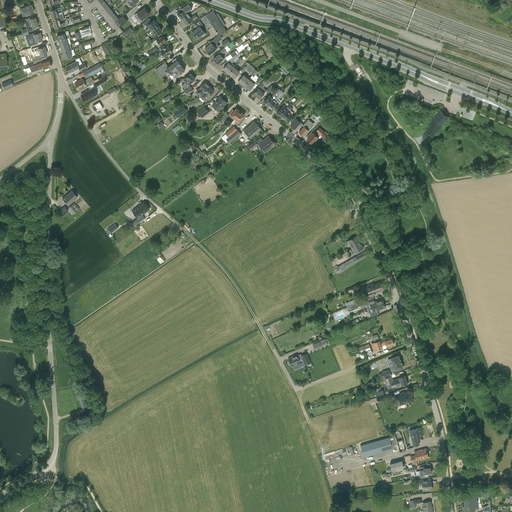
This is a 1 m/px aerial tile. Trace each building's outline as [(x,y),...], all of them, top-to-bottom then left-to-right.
[(107,11),(111,7),(106,1),(102,4),(107,11)] [(178,14),(180,16),(180,17),(181,19),(182,19),(189,14),(188,12),(192,9),(193,6),(189,1),(179,8),(182,11),(178,14)] [(18,5),(22,17),(27,15),(26,14),(33,12),(31,4),(24,7),(23,3),(18,5)] [(143,9),(142,8),(131,17),(136,24),(150,14),(145,7),(143,9)] [(110,15),(115,21),(120,17),(118,14),(119,14),(116,10),(115,11),(110,15)] [(218,13),(216,14),(213,10),(202,17),(206,23),(210,21),(219,35),(226,31),(223,26),(226,25),(218,13)] [(189,14),(182,19),(183,20),(183,21),(183,22),(184,22),(186,25),(197,17),(195,14),(191,17),(189,14)] [(121,25),(127,20),(123,15),(117,20),(116,21),(120,26),(121,25)] [(33,27),(33,26),(38,25),(35,17),(30,19),(30,17),(26,19),(26,21),(24,22),(27,28),(33,27)] [(147,24),(149,27),(146,30),(148,32),(158,25),(154,19),(152,20),(150,18),(143,23),(145,26),(147,24)] [(194,25),(197,29),(192,32),(197,39),(202,35),(203,36),(205,34),(200,26),(203,24),(200,20),(194,25)] [(158,25),(148,32),(150,35),(153,32),(155,35),(162,30),(158,25)] [(36,33),(36,31),(29,34),(30,37),(34,36),(36,41),(42,40),(40,32),(36,33)] [(68,35),(66,36),(65,33),(57,35),(59,41),(67,39),(69,38),(68,35)] [(157,39),(154,41),(158,47),(161,45),(167,40),(165,37),(165,36),(163,34),(156,39),(157,39)] [(227,38),(221,42),(225,47),(231,43),(227,38)] [(61,47),(68,44),(67,39),(59,41),(61,47)] [(210,42),(211,43),(205,48),(210,54),(216,48),(213,45),(216,43),(213,40),(210,42)] [(239,52),(249,45),(247,43),(246,41),(236,48),(238,50),(237,50),(239,52)] [(101,46),(106,55),(113,51),(108,43),(101,46)] [(62,52),(70,50),(68,44),(61,47),(62,52)] [(173,51),(172,51),(172,50),(171,48),(170,48),(168,45),(164,48),(160,50),(161,51),(157,54),(160,57),(163,54),(165,57),(173,51)] [(35,52),(39,50),(41,56),(47,54),(44,46),(39,48),(39,46),(33,48),(35,52)] [(150,55),(158,50),(156,47),(148,52),(150,55)] [(221,55),(224,52),(225,53),(227,51),(224,47),(218,52),(219,53),(213,58),(218,64),(224,58),(221,55)] [(70,50),(62,52),(64,58),(72,56),(70,50)] [(237,56),(236,54),(233,57),(228,60),(229,61),(223,68),(229,73),(235,65),(232,63),(237,56)] [(172,61),(174,63),(167,68),(170,73),(170,72),(171,74),(175,78),(185,70),(181,64),(176,58),(172,61)] [(31,72),(42,68),(42,69),(51,66),(49,60),(40,62),(41,63),(29,66),(31,72)] [(80,67),(82,71),(87,68),(84,62),(79,65),(76,61),(66,66),(69,73),(80,67)] [(102,62),(97,65),(92,67),(79,74),(81,77),(85,75),(86,78),(103,68),(101,65),(103,64),(102,62)] [(243,72),(245,68),(249,64),(247,62),(245,64),(244,64),(240,69),(243,72)] [(284,64),(280,68),(286,74),(290,70),(284,64)] [(155,69),(161,77),(167,73),(165,70),(160,65),(155,69)] [(235,65),(229,73),(235,77),(239,71),(237,70),(238,68),(235,65)] [(184,88),(183,89),(185,92),(191,87),(189,84),(192,82),(192,81),(195,79),(194,78),(195,77),(194,76),(193,76),(191,74),(184,79),(186,82),(182,85),(184,88)] [(244,85),(250,77),(247,75),(246,77),(243,75),(238,80),(244,85)] [(91,76),(84,80),(82,78),(78,80),(79,81),(75,83),(78,89),(86,85),(94,81),(91,76)] [(94,83),(96,87),(107,81),(105,77),(94,83)] [(250,77),(244,85),(250,90),(256,82),(250,77)] [(11,79),(2,83),(4,89),(13,85),(11,79)] [(263,87),(268,82),(264,79),(261,83),(255,90),(256,91),(254,93),(260,98),(266,90),(263,87)] [(199,88),(195,92),(200,96),(201,96),(209,86),(205,82),(199,88)] [(266,90),(269,92),(276,86),(275,85),(274,84),(273,85),(272,85),(266,90)] [(205,101),(209,97),(214,90),(209,86),(201,96),(200,96),(205,101)] [(95,95),(97,94),(94,88),(81,95),(82,96),(81,97),(83,100),(84,100),(84,101),(90,98),(91,98),(96,95),(95,95)] [(263,101),(264,102),(265,104),(266,103),(269,105),(274,99),(278,94),(282,90),(279,88),(273,94),(271,97),(269,95),(263,101)] [(269,105),(271,108),(272,110),(273,109),(274,110),(279,103),(276,101),(278,99),(279,99),(284,92),(282,90),(278,94),(274,99),(269,105)] [(111,95),(100,102),(93,106),(96,112),(100,110),(101,112),(104,110),(103,107),(114,101),(111,95)] [(212,105),(219,111),(227,102),(220,96),(212,105)] [(277,112),(278,113),(277,114),(279,115),(282,117),(291,106),(289,104),(285,109),(282,106),(277,112)] [(178,118),(188,110),(184,105),(174,113),(178,118)] [(291,106),(282,117),(284,119),(284,120),(286,121),(286,120),(287,121),(292,115),(289,112),(293,108),(291,106)] [(197,111),(202,118),(205,116),(206,115),(201,108),(197,111)] [(237,109),(236,108),(235,110),(233,109),(229,113),(229,114),(229,115),(226,112),(221,118),(225,121),(228,117),(231,119),(232,116),(235,118),(240,111),(238,108),(237,109)] [(317,110),(314,114),(318,118),(322,115),(317,110)] [(424,130),(434,138),(450,117),(440,110),(424,130)] [(240,111),(235,118),(237,120),(235,123),(239,126),(245,118),(243,117),(244,115),(244,114),(241,111),(241,112),(240,111)] [(297,119),(302,114),(300,112),(295,117),(292,120),(293,121),(290,124),(295,128),(301,122),(297,119)] [(245,131),(244,133),(244,134),(246,137),(248,137),(249,136),(251,138),(261,129),(254,121),(244,130),(245,131)] [(304,126),(299,132),(303,136),(309,130),(307,128),(309,126),(306,123),(304,126)] [(234,126),(225,133),(228,137),(237,129),(234,126)] [(310,141),(312,143),(316,139),(316,140),(319,137),(318,137),(321,135),(325,138),(328,135),(320,127),(316,130),(318,132),(316,135),(314,132),(307,139),(308,140),(307,140),(309,142),(310,141)] [(226,142),(228,141),(230,143),(241,133),(237,129),(228,137),(224,140),(226,142)] [(258,143),(265,152),(272,147),(271,146),(274,143),(268,135),(258,143)] [(255,140),(248,146),(251,150),(259,144),(255,140)] [(62,198),(68,205),(77,197),(71,190),(62,198)] [(131,223),(130,222),(127,224),(130,229),(145,218),(142,215),(149,209),(144,202),(132,210),(138,218),(137,219),(137,218),(131,223)] [(68,208),(74,214),(79,209),(74,203),(68,208)] [(112,233),(119,227),(115,223),(108,228),(109,229),(106,231),(108,234),(110,237),(112,235),(110,233),(111,232),(112,233)] [(348,240),(355,253),(363,248),(356,236),(348,240)] [(356,256),(336,268),(339,274),(347,270),(346,269),(359,262),(359,261),(360,261),(366,257),(364,252),(356,257),(356,256)] [(368,292),(366,293),(367,298),(373,295),(374,295),(376,295),(375,292),(383,289),(381,282),(374,285),(373,284),(366,286),(368,292)] [(373,295),(367,298),(368,300),(365,302),(369,314),(371,317),(379,314),(377,311),(386,307),(382,299),(375,301),(373,298),(374,298),(374,295),(373,295)] [(349,311),(358,307),(356,303),(347,306),(349,311)] [(375,342),(371,343),(374,351),(383,348),(382,346),(386,345),(387,347),(394,344),(392,338),(385,341),(381,343),(380,341),(375,342)] [(361,353),(371,350),(369,344),(360,347),(361,353)] [(289,361),(288,361),(288,362),(289,364),(290,364),(291,366),(295,364),(297,369),(302,367),(302,366),(305,365),(311,363),(307,353),(301,356),(303,359),(300,361),(297,355),(288,359),(289,361)] [(391,358),(391,359),(393,366),(391,367),(390,367),(391,370),(391,371),(392,371),(395,369),(395,370),(402,367),(403,367),(402,367),(401,363),(402,363),(401,360),(400,360),(398,356),(399,356),(398,355),(398,356),(391,358)] [(359,368),(362,375),(370,371),(368,365),(359,368)] [(393,388),(402,386),(408,384),(405,375),(399,377),(399,378),(393,380),(391,374),(383,377),(385,381),(388,390),(393,388)] [(380,391),(379,388),(376,389),(379,396),(384,394),(383,390),(380,391)] [(397,395),(400,404),(412,400),(409,391),(397,395)] [(409,430),(413,446),(419,444),(418,438),(423,436),(421,427),(409,430)] [(405,451),(400,431),(394,433),(395,436),(398,447),(400,452),(405,451)] [(364,457),(392,449),(389,437),(360,445),(364,457)] [(411,458),(412,461),(428,457),(426,448),(414,451),(415,457),(411,458)] [(402,460),(390,463),(392,473),(402,470),(401,468),(404,467),(402,460)] [(421,476),(421,478),(429,477),(428,473),(431,473),(431,470),(431,469),(431,467),(427,468),(427,467),(420,467),(420,468),(419,469),(419,470),(420,470),(420,476),(421,476)] [(428,478),(419,480),(420,486),(422,486),(423,490),(432,489),(431,481),(428,482),(428,479),(428,478)] [(465,504),(478,503),(478,497),(474,497),(474,496),(464,497),(465,504)] [(410,500),(411,508),(416,507),(416,504),(422,503),(421,499),(410,500)] [(422,511),(432,511),(432,509),(431,501),(423,502),(424,508),(422,508),(422,511)] [(478,503),(465,504),(465,506),(464,506),(464,511),(465,511),(470,511),(470,510),(476,510),(476,508),(479,508),(478,503)]
